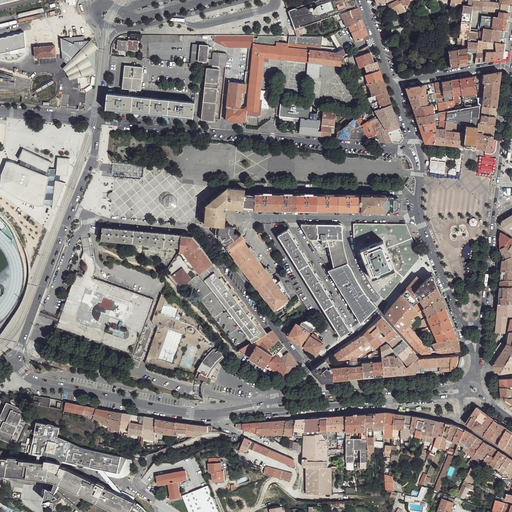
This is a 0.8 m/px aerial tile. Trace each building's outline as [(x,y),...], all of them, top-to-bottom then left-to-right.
[(317,0),(287,11),(293,30),(320,20),(337,14),(343,12),(358,7),(355,0),(317,0)] [(389,6),(393,12),(396,10),(397,14),(406,11),(404,5),(400,0),(390,0),(387,2),(389,6)] [(468,0),(469,1),(468,5),(473,6),(473,9),(482,10),(483,0),(468,0)] [(488,0),(483,0),(482,10),(499,12),(508,12),(509,4),(499,3),(495,2),(489,2),(489,0),(488,0)] [(459,35),(459,38),(468,39),(475,39),(476,40),(477,40),(478,32),(471,31),(469,29),(471,9),(473,9),(473,6),(468,5),(463,5),(459,35)] [(343,12),(345,18),(360,13),(358,7),(343,12)] [(345,18),(348,26),(350,24),(362,18),(360,13),(345,18)] [(494,16),(481,15),(479,28),(483,28),(492,29),(506,31),(507,18),(498,17),(494,16)] [(350,24),(356,41),(363,37),(367,34),(362,18),(350,24)] [(392,20),(394,26),(401,23),(399,18),(392,20)] [(325,32),(325,35),(328,35),(332,35),(343,29),(341,25),(329,31),(325,32)] [(479,32),(478,37),(482,37),(482,40),(504,42),(506,31),(492,29),(483,28),(483,31),(479,31),(479,32)] [(68,55),(72,59),(81,50),(88,58),(92,65),(96,74),(97,51),(99,50),(91,40),(89,42),(84,42),(84,36),(82,37),(81,33),(66,34),(67,38),(61,39),(62,51),(68,55)] [(214,40),(214,41),(226,47),(249,47),(247,72),(246,72),(245,83),(249,84),(253,43),(254,35),(214,35),(214,40)] [(276,42),(275,45),(336,52),(339,51),(338,48),(321,46),(323,35),(295,36),(288,36),(287,43),(276,42)] [(458,48),(458,52),(468,52),(468,41),(468,39),(459,38),(457,38),(457,43),(462,43),(462,48),(458,48)] [(117,40),(116,50),(127,51),(127,50),(128,41),(117,40)] [(128,41),(127,50),(137,51),(138,41),(128,40),(128,41)] [(476,57),(475,63),(502,59),(504,42),(482,40),(478,40),(477,40),(476,40),(476,42),(476,51),(476,57)] [(468,41),(468,52),(476,51),(476,42),(474,42),(468,41)] [(249,84),(246,110),(248,111),(258,112),(259,100),(264,57),(265,44),(253,43),(249,84)] [(199,44),(198,61),(209,62),(209,59),(207,59),(208,49),(210,49),(210,47),(209,46),(209,45),(199,44)] [(265,44),(264,57),(308,62),(320,63),(348,66),(346,63),(344,59),(342,57),(344,55),(345,54),(345,52),(344,51),(344,49),(343,48),(339,51),(336,52),(275,45),(265,44)] [(56,46),(34,47),(35,58),(35,59),(57,58),(56,46)] [(354,53),(356,57),(370,51),(368,46),(354,53)] [(35,58),(34,47),(25,48),(26,59),(35,58)] [(72,59),(63,69),(64,70),(66,74),(67,75),(69,77),(69,81),(96,74),(92,65),(88,58),(81,50),(72,59)] [(356,57),(359,67),(365,65),(374,62),(370,51),(356,57)] [(214,52),(212,65),(220,66),(226,66),(227,53),(214,52)] [(448,52),(450,68),(459,66),(458,52),(448,52)] [(458,52),(459,66),(468,65),(468,52),(458,52)] [(348,66),(351,71),(357,68),(354,61),(348,63),(346,63),(348,66)] [(365,65),(368,74),(380,70),(377,61),(374,62),(365,65)] [(308,62),(307,77),(318,77),(320,63),(308,62)] [(125,65),(122,89),(130,89),(129,95),(136,96),(137,90),(141,90),(143,67),(125,65)] [(206,68),(201,120),(214,121),(220,66),(212,65),(212,68),(206,68)] [(367,80),(369,84),(383,79),(380,70),(368,74),(366,74),(365,75),(367,80)] [(483,75),(483,83),(485,83),(500,81),(501,72),(483,75)] [(355,78),(358,83),(367,80),(365,75),(355,78)] [(462,93),(462,95),(477,92),(474,76),(459,79),(462,93)] [(372,94),(373,96),(387,91),(383,79),(369,84),(370,87),(372,94)] [(451,80),(454,95),(462,93),(459,79),(451,80)] [(443,92),(444,98),(454,95),(451,80),(442,82),(443,92)] [(485,83),(484,89),(499,89),(500,81),(485,83)] [(230,82),(226,120),(244,122),(245,122),(246,110),(249,84),(245,83),(230,82)] [(409,98),(426,95),(424,85),(406,88),(409,98)] [(484,90),(483,97),(498,98),(499,89),(484,89),(484,90)] [(371,104),(374,108),(391,103),(387,91),(373,96),(367,98),(371,104)] [(107,93),(105,108),(193,117),(195,102),(136,96),(129,95),(107,93)] [(409,98),(412,107),(428,105),(426,95),(409,98)] [(477,97),(478,105),(497,107),(498,98),(483,97),(477,97)] [(248,114),(260,115),(262,100),(259,100),(258,112),(248,111),(248,114)] [(443,105),(444,112),(446,112),(457,111),(456,101),(444,103),(440,103),(440,105),(443,105)] [(280,110),(280,117),(304,119),(305,107),(281,104),(280,110)] [(388,131),(391,142),(400,142),(403,139),(391,104),(375,109),(377,113),(378,115),(380,118),(388,131)] [(412,107),(415,116),(433,114),(432,104),(428,105),(412,107)] [(446,112),(445,119),(451,120),(454,120),(454,123),(465,124),(464,129),(464,133),(464,147),(468,148),(475,148),(476,133),(477,123),(477,115),(478,105),(471,107),(467,108),(465,109),(462,109),(459,110),(458,111),(457,111),(446,112)] [(478,105),(477,115),(496,117),(497,107),(478,105)] [(321,135),(321,136),(331,136),(332,130),(334,130),(336,112),(323,110),(322,121),(321,135)] [(339,130),(342,129),(353,119),(350,116),(350,115),(346,114),(345,118),(341,122),(343,124),(339,130)] [(415,116),(418,124),(433,121),(433,114),(415,116)] [(477,115),(477,123),(495,125),(496,117),(477,115)] [(361,126),(368,137),(370,137),(375,135),(378,135),(380,141),(391,142),(388,131),(380,118),(378,119),(377,119),(376,118),(375,116),(373,118),(369,120),(369,121),(361,126)] [(361,126),(360,124),(356,117),(353,119),(342,129),(339,130),(338,131),(337,132),(337,133),(337,137),(349,138),(369,140),(368,137),(361,126)] [(304,119),(302,134),(321,135),(322,121),(304,119)] [(437,125),(433,128),(441,128),(441,123),(443,123),(443,120),(440,120),(437,120),(437,125)] [(418,124),(421,132),(433,128),(433,121),(418,124)] [(453,129),(453,132),(457,132),(457,128),(464,129),(465,124),(454,123),(453,128),(453,129)] [(477,123),(476,133),(482,134),(482,135),(487,136),(493,136),(495,125),(477,123)] [(421,132),(424,143),(434,144),(433,128),(421,132)] [(433,128),(434,144),(443,145),(444,131),(444,128),(441,128),(433,128)] [(444,131),(443,145),(452,146),(453,132),(452,132),(450,132),(444,131)] [(453,132),(452,146),(464,147),(464,133),(457,132),(453,132)] [(476,133),(475,148),(485,149),(487,136),(482,135),(482,134),(476,133)] [(487,136),(485,149),(492,150),(493,139),(493,136),(487,136)] [(485,149),(485,153),(491,154),(494,153),(496,150),(497,140),(493,139),(492,150),(485,149)] [(52,162),(23,148),(18,159),(21,160),(20,164),(12,161),(6,161),(2,165),(0,183),(0,187),(18,199),(36,207),(44,207),(44,205),(52,205),(52,208),(56,209),(66,183),(60,181),(60,176),(68,177),(70,158),(57,157),(56,169),(49,169),(52,162)] [(289,160),(273,155),(269,171),(285,175),(289,160)] [(224,227),(226,208),(237,209),(250,209),(254,209),(255,194),(251,194),(244,194),(245,190),(227,188),(226,193),(222,192),(211,201),(211,205),(206,205),(204,225),(212,226),(215,226),(224,227)] [(255,194),(254,209),(276,210),(276,194),(255,194)] [(276,194),(276,210),(296,210),(296,195),(276,194)] [(296,195),(296,210),(317,210),(317,195),(296,195)] [(317,195),(317,210),(337,211),(338,195),(317,195)] [(338,195),(337,211),(359,211),(359,196),(338,195)] [(359,196),(359,211),(394,212),(394,210),(397,210),(397,198),(394,198),(395,196),(359,196)] [(511,215),(507,218),(502,221),(502,222),(511,229),(511,215)] [(511,229),(502,222),(502,226),(511,233),(511,229)] [(301,226),(309,239),(321,239),(343,240),(343,235),(342,231),(343,231),(343,228),(342,226),(341,225),(340,224),(306,224),(301,224),(301,226)] [(403,226),(354,225),(355,236),(355,241),(356,249),(358,253),(359,259),(362,264),(365,271),(368,277),(372,283),(375,288),(380,294),(384,298),(418,258),(406,227),(403,226)] [(227,245),(215,229),(215,226),(212,226),(211,230),(224,247),(227,245)] [(215,229),(227,245),(236,238),(234,236),(234,228),(224,227),(215,226),(215,229)] [(102,228),(101,240),(180,247),(181,235),(102,228)] [(289,228),(278,235),(340,337),(350,331),(334,303),(335,303),(289,228)] [(511,237),(509,236),(502,232),(500,240),(501,248),(506,246),(509,250),(511,245),(511,237)] [(179,252),(196,275),(199,273),(213,263),(202,249),(203,248),(201,246),(201,247),(199,245),(200,245),(198,242),(197,243),(192,236),(181,235),(180,247),(180,250),(179,252)] [(227,245),(231,251),(244,241),(240,235),(227,245)] [(321,239),(321,245),(323,246),(327,246),(333,268),(348,263),(347,259),(345,251),(344,245),(343,240),(321,239)] [(259,287),(271,277),(264,268),(256,256),(249,247),(244,241),(231,251),(259,287)] [(506,246),(501,248),(503,254),(504,254),(504,260),(506,259),(511,256),(511,251),(509,250),(506,246)] [(249,247),(256,256),(257,255),(250,247),(249,247)] [(256,289),(259,287),(231,251),(229,253),(256,289)] [(151,332),(147,322),(155,300),(135,293),(94,278),(96,272),(97,269),(97,267),(97,264),(96,262),(95,259),(94,257),(93,255),(87,254),(85,253),(84,255),(82,259),(84,261),(86,264),(87,267),(87,270),(86,275),(77,272),(66,304),(61,318),(60,321),(59,323),(57,328),(90,340),(89,342),(99,346),(99,347),(102,348),(103,345),(107,346),(130,354),(138,357),(140,357),(141,357),(142,356),(151,332)] [(511,256),(506,259),(504,260),(502,271),(511,270),(511,256)] [(213,263),(199,273),(251,342),(259,337),(267,333),(213,263)] [(333,268),(361,323),(377,307),(372,302),(368,297),(364,293),(361,287),(358,282),(355,276),(351,269),(348,263),(333,268)] [(266,267),(264,268),(271,277),(273,276),(266,267)] [(172,276),(180,287),(191,279),(182,268),(172,276)] [(511,270),(502,271),(501,280),(511,279),(511,270)] [(423,283),(417,276),(385,313),(401,331),(408,325),(413,319),(409,314),(411,312),(416,310),(413,302),(417,300),(420,298),(417,289),(423,283)] [(417,289),(420,298),(439,291),(433,276),(431,276),(423,283),(417,289)] [(267,298),(275,309),(280,306),(282,304),(290,298),(278,281),(276,283),(271,277),(259,287),(262,291),(263,293),(267,298)] [(511,285),(501,286),(500,297),(511,296),(511,285)] [(420,298),(423,306),(441,297),(439,291),(420,298)] [(422,307),(425,317),(445,308),(441,297),(423,306),(422,307)] [(275,309),(267,298),(265,299),(273,311),(275,309)] [(511,303),(499,304),(498,315),(508,315),(508,316),(511,315),(511,303)] [(424,317),(428,327),(449,317),(445,308),(425,317),(424,317)] [(413,319),(415,322),(417,320),(411,312),(409,314),(413,319)] [(508,315),(498,315),(498,316),(496,331),(505,332),(508,316),(508,315)] [(375,324),(385,336),(392,329),(382,316),(375,324)] [(421,330),(426,337),(427,336),(435,334),(453,327),(449,317),(428,327),(424,329),(421,330)] [(288,336),(287,336),(290,338),(290,339),(292,341),(295,343),(297,344),(298,344),(298,343),(301,345),(304,340),(309,332),(311,331),(312,330),(315,326),(315,325),(307,320),(301,322),(299,325),(298,325),(294,326),(290,332),(288,336)] [(415,322),(421,330),(424,329),(418,320),(417,320),(415,322)] [(57,328),(59,323),(58,322),(56,322),(54,328),(55,329),(89,342),(90,340),(57,328)] [(368,330),(381,343),(387,339),(385,336),(375,324),(368,330)] [(401,332),(414,347),(421,340),(408,325),(401,331),(401,332)] [(436,338),(438,341),(456,337),(453,327),(435,334),(436,338)] [(387,339),(390,342),(398,335),(392,329),(385,336),(387,339)] [(266,346),(267,348),(270,346),(279,340),(272,330),(268,332),(267,333),(259,337),(261,340),(266,346)] [(372,346),(375,349),(381,343),(368,330),(364,334),(372,346)] [(310,336),(303,347),(316,355),(323,344),(322,344),(323,342),(317,338),(318,337),(312,334),(311,336),(310,336)] [(335,356),(337,360),(349,359),(349,361),(352,361),(357,361),(357,356),(372,346),(364,334),(359,338),(334,355),(335,356)] [(390,342),(394,348),(403,341),(398,335),(390,342)] [(239,350),(249,356),(256,345),(258,345),(261,340),(259,337),(251,342),(239,349),(239,350)] [(431,343),(437,351),(442,352),(460,351),(457,337),(456,337),(438,341),(434,342),(431,343)] [(272,348),(275,353),(276,352),(284,347),(279,340),(270,346),(272,348)] [(414,347),(421,352),(422,353),(430,352),(431,352),(430,351),(421,340),(414,347)] [(394,348),(399,354),(408,346),(403,341),(394,348)] [(382,355),(382,377),(395,375),(411,374),(407,366),(389,343),(381,345),(381,350),(382,353),(391,351),(394,354),(382,355)] [(502,372),(511,355),(511,345),(508,343),(507,345),(504,349),(494,365),(500,373),(502,373),(502,372)] [(256,345),(249,356),(265,366),(271,356),(272,354),(264,349),(258,345),(256,345)] [(499,346),(499,345),(496,351),(494,354),(492,364),(494,365),(504,349),(499,346)] [(357,356),(357,361),(362,359),(372,353),(376,351),(375,349),(372,346),(357,356)] [(399,354),(404,360),(412,351),(408,346),(399,354)] [(284,347),(276,352),(291,372),(298,366),(299,365),(284,347)] [(216,353),(213,350),(205,358),(198,371),(200,372),(198,377),(206,380),(210,371),(215,364),(223,356),(218,351),(216,353)] [(404,360),(408,365),(418,357),(412,351),(404,360)] [(271,356),(265,366),(284,377),(285,377),(291,372),(276,352),(275,353),(273,355),(271,356)] [(362,359),(362,363),(372,362),(372,355),(372,353),(362,359)] [(373,377),(378,377),(382,377),(382,355),(372,355),(372,362),(373,377)] [(511,355),(502,372),(502,373),(510,372),(511,371),(511,355)] [(332,367),(332,368),(334,368),(334,364),(330,359),(328,356),(325,359),(332,367)] [(419,358),(421,373),(451,370),(453,369),(455,367),(459,368),(460,367),(462,367),(463,366),(464,365),(465,364),(465,362),(464,360),(463,358),(458,357),(457,356),(451,356),(451,357),(419,358)] [(407,366),(411,374),(415,373),(421,373),(419,358),(418,357),(408,365),(407,366)] [(313,369),(322,381),(328,381),(333,380),(332,368),(332,367),(325,359),(324,359),(325,360),(313,369)] [(348,367),(348,379),(356,379),(364,378),(362,365),(358,365),(357,361),(352,361),(349,361),(347,361),(348,367)] [(362,365),(364,378),(373,377),(372,362),(362,363),(362,365)] [(332,368),(333,380),(340,380),(348,379),(348,367),(338,368),(335,368),(334,368),(332,368)] [(511,377),(511,378),(500,379),(501,382),(501,386),(511,388),(511,377)] [(511,388),(501,386),(502,392),(502,398),(511,397),(511,388)] [(51,398),(34,394),(32,402),(49,407),(51,398)] [(511,397),(502,398),(507,403),(511,408),(511,406),(511,397)] [(84,407),(66,402),(64,410),(83,414),(84,407)] [(25,411),(7,403),(0,420),(0,440),(16,448),(28,423),(21,420),(25,411)] [(86,407),(84,407),(83,414),(85,413),(91,418),(95,409),(86,407)] [(480,409),(478,407),(466,424),(471,427),(482,411),(480,409)] [(112,411),(96,409),(93,418),(103,424),(103,425),(109,427),(112,411)] [(123,413),(112,411),(109,427),(120,431),(120,427),(123,413)] [(485,413),(482,411),(471,427),(478,432),(488,415),(485,413)] [(131,415),(123,413),(120,427),(129,428),(130,423),(131,415)] [(375,413),(367,414),(366,430),(368,430),(368,437),(374,438),(374,434),(375,413)] [(378,413),(375,413),(374,434),(379,434),(379,430),(384,430),(385,413),(378,413)] [(395,414),(385,413),(384,430),(383,434),(383,437),(392,438),(393,428),(395,414)] [(367,414),(347,416),(347,439),(368,439),(368,437),(368,430),(366,430),(367,414)] [(406,416),(395,414),(393,428),(401,429),(404,429),(406,416)] [(144,417),(131,415),(130,423),(143,425),(144,417)] [(492,418),(488,415),(478,432),(483,436),(494,420),(492,418)] [(347,416),(328,417),(328,432),(328,440),(328,467),(328,468),(347,468),(347,466),(347,439),(347,416)] [(413,417),(406,416),(404,429),(401,429),(400,435),(400,439),(401,443),(407,442),(406,437),(411,435),(411,433),(413,417)] [(156,419),(144,417),(143,425),(144,425),(142,435),(141,439),(143,439),(154,441),(155,432),(156,419)] [(328,417),(320,418),(320,432),(322,432),(328,432),(328,417)] [(420,417),(413,417),(411,433),(415,434),(420,417)] [(426,418),(420,417),(415,434),(415,436),(421,437),(422,433),(426,418)] [(320,418),(307,419),(304,437),(304,443),(303,448),(311,448),(313,456),(316,467),(321,467),(328,467),(328,440),(325,440),(324,438),(322,432),(320,432),(320,418)] [(431,419),(426,418),(422,433),(426,434),(431,419)] [(175,422),(156,419),(155,432),(162,433),(162,434),(176,435),(175,422)] [(307,419),(296,420),(296,421),(294,436),(304,437),(307,419)] [(436,421),(431,419),(426,434),(431,436),(436,421)] [(287,420),(271,422),(269,435),(284,435),(287,422),(287,420)] [(497,422),(494,420),(483,436),(490,440),(499,424),(497,422)] [(292,422),(287,422),(284,435),(294,436),(296,421),(292,422)] [(441,422),(436,421),(431,436),(433,437),(436,438),(441,422)] [(125,460),(120,457),(120,456),(115,455),(99,452),(92,449),(92,450),(56,442),(60,426),(38,422),(33,446),(22,443),(21,447),(26,449),(26,451),(31,453),(31,454),(40,457),(38,463),(2,458),(2,451),(0,451),(0,475),(49,481),(57,483),(54,492),(50,488),(45,503),(60,498),(64,497),(81,510),(87,499),(60,487),(61,484),(117,511),(118,511),(149,511),(145,508),(138,503),(66,468),(61,466),(62,461),(116,473),(119,462),(123,464),(125,460)] [(188,425),(175,422),(176,435),(186,437),(188,425)] [(271,422),(257,423),(257,434),(269,435),(271,422)] [(446,423),(441,422),(436,438),(433,437),(431,442),(428,450),(436,453),(436,452),(437,452),(437,450),(446,423)] [(143,425),(130,423),(129,428),(128,433),(130,433),(139,434),(142,435),(144,425),(143,425)] [(257,434),(257,423),(243,424),(243,431),(250,432),(253,433),(257,434)] [(460,427),(446,423),(437,450),(443,452),(447,441),(453,443),(460,427)] [(503,426),(499,424),(490,440),(498,445),(507,428),(503,426)] [(207,427),(188,425),(186,437),(194,437),(199,435),(207,433),(207,427)] [(462,428),(460,427),(453,443),(449,451),(455,453),(457,449),(459,443),(465,430),(462,428)] [(511,430),(510,430),(507,428),(498,445),(504,449),(511,434),(511,430)] [(474,434),(466,429),(465,430),(459,443),(466,447),(474,435),(474,434)] [(431,436),(426,434),(425,439),(425,440),(431,442),(433,437),(431,436)] [(478,437),(474,435),(466,447),(464,450),(468,453),(478,438),(478,437)] [(484,442),(478,438),(468,453),(473,457),(473,458),(478,450),(484,442)] [(245,450),(247,450),(248,448),(251,441),(245,439),(239,452),(244,453),(245,450)] [(368,439),(347,439),(347,466),(350,465),(355,465),(355,456),(363,457),(363,463),(365,463),(368,463),(368,439)] [(251,441),(248,448),(294,468),(297,461),(251,441)] [(304,443),(294,442),(293,449),(303,451),(302,456),(313,456),(311,448),(303,448),(304,443)] [(383,442),(374,442),(374,451),(383,451),(383,442)] [(488,445),(484,442),(478,450),(483,453),(488,445)] [(492,448),(488,445),(483,453),(478,450),(473,458),(476,460),(478,462),(480,458),(485,461),(492,448)] [(499,452),(492,448),(485,461),(484,464),(489,465),(490,465),(499,452)] [(503,454),(499,452),(490,465),(495,467),(503,454)] [(453,456),(449,454),(434,490),(438,492),(453,456)] [(508,458),(503,454),(495,467),(499,470),(508,458)] [(511,461),(511,460),(508,458),(499,470),(504,473),(511,461)] [(222,463),(209,463),(210,471),(213,472),(214,481),(220,481),(219,479),(222,479),(221,471),(222,471),(222,463)] [(296,475),(265,467),(263,474),(294,482),(296,475)] [(185,470),(158,476),(160,485),(169,483),(178,482),(187,480),(185,470)] [(306,477),(299,475),(297,483),(304,485),(306,477)] [(475,486),(465,481),(456,498),(464,501),(470,489),(472,490),(475,486)] [(178,482),(169,483),(172,498),(181,497),(178,482)] [(208,511),(217,508),(208,486),(182,496),(188,511),(208,511)] [(416,497),(406,495),(405,502),(415,504),(416,497)] [(83,511),(81,510),(64,497),(60,498),(78,511),(83,511)] [(447,501),(443,499),(438,511),(450,511),(454,503),(448,501),(447,501)] [(501,511),(504,503),(496,501),(493,511),(501,511)] [(509,511),(511,505),(504,503),(501,511),(509,511)]
